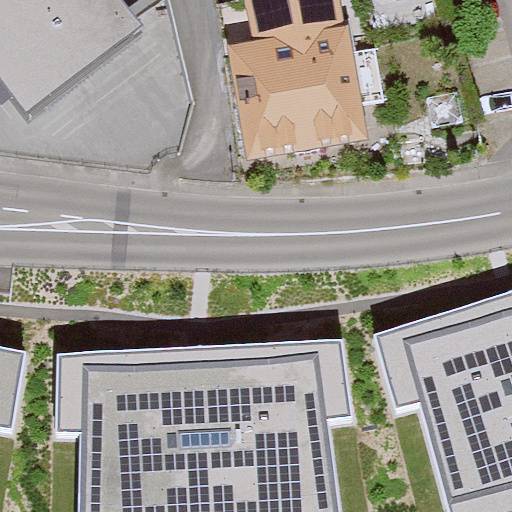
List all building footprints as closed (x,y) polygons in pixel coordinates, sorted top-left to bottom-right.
[(148,44),(119,0),(0,0),(0,121),(13,141),(148,44)] [(342,0),(247,0),(256,52),(231,56),(249,169),(366,151),(342,0)] [(511,511),(511,308),(380,348),(433,511),(511,511)] [(340,511),(341,356),(55,378),(68,511),(340,511)] [(0,511),(2,511),(38,371),(0,364),(0,511)]
